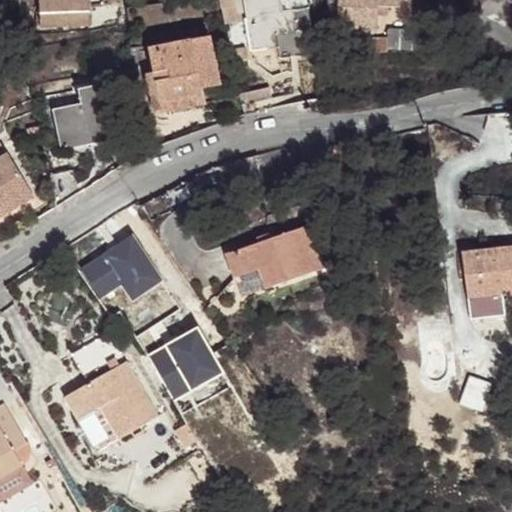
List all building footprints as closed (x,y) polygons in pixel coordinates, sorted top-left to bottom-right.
[(82,0),(31,0),(32,18),(29,18),(30,32),(83,31),(82,0)] [(112,0),(95,0),(96,9),(113,8),(112,0)] [(331,0),(332,3),(330,3),(322,2),(320,21),(331,21),(330,33),(369,34),(370,19),(370,11),(379,12),(392,12),(393,0),(331,0)] [(255,20),(240,22),(244,53),(306,44),(302,13),(277,16),(276,10),(254,13),(255,20)] [(370,11),(370,19),(379,20),(379,12),(370,11)] [(380,34),(380,43),(380,55),(415,56),(429,50),(415,34),(380,34)] [(205,41),(186,45),(187,51),(206,47),(205,41)] [(380,55),(380,43),(369,42),(369,57),(380,57),(380,55)] [(186,45),(149,52),(154,76),(156,86),(149,88),(154,109),(198,100),(197,94),(216,89),(206,47),(187,51),(186,45)] [(154,76),(149,52),(141,54),(146,77),(154,76)] [(156,86),(154,76),(146,77),(138,79),(147,120),(200,109),(198,100),(154,109),(149,88),(156,86)] [(82,135),(108,130),(100,88),(72,94),(75,108),(46,114),(55,154),(84,149),(82,135)] [(111,143),(108,130),(82,135),(84,149),(111,143)] [(339,149),(323,151),(325,161),(340,160),(339,149)] [(0,218),(28,201),(2,158),(0,159),(0,218)] [(314,274),(310,259),(301,232),(266,243),(252,248),(218,260),(226,283),(251,274),(258,293),(314,274)] [(250,242),(252,248),(266,243),(264,237),(250,242)] [(511,251),(454,258),(462,322),(486,319),(484,300),(495,299),(495,293),(511,291),(511,251)] [(332,268),(330,252),(310,259),(314,274),(332,268)] [(157,350),(146,331),(132,339),(144,358),(157,350)] [(105,374),(112,369),(108,362),(100,367),(105,374)] [(112,443),(151,420),(141,404),(119,365),(112,369),(105,374),(57,402),(71,424),(85,416),(94,411),(112,443)] [(477,385),(451,389),(454,408),(471,414),(477,385)] [(0,478),(15,469),(7,455),(22,447),(0,410),(0,478)] [(104,448),(112,443),(94,411),(85,416),(104,448)] [(190,445),(180,428),(170,435),(179,451),(190,445)] [(0,495),(23,482),(15,469),(0,478),(0,495)]
